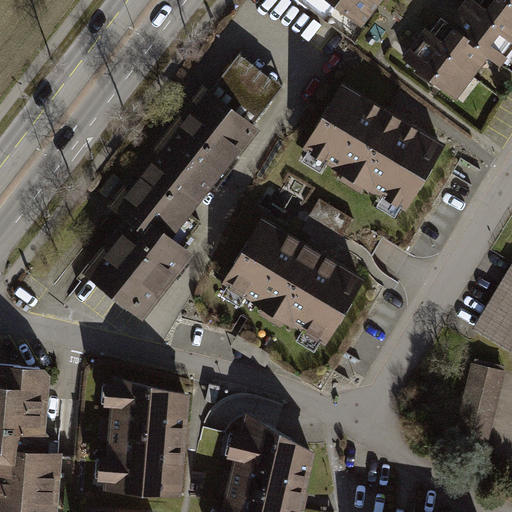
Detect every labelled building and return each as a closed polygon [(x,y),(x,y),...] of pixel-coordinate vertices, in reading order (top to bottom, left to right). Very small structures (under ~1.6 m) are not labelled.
[(322,0),(362,29),(377,8),(365,0),(322,0)] [(365,0),(377,8),(382,0),(365,0)] [(511,40),(511,10),(498,0),(476,0),(470,10),(511,40)] [(511,0),(498,0),(511,10),(511,0)] [(511,74),(511,73),(511,40),(470,10),(454,32),(498,64),(511,74)] [(483,84),(498,64),(454,32),(440,21),(425,42),(483,84)] [(466,106),(483,84),(425,42),(409,63),(466,106)] [(193,90),(101,211),(121,226),(137,238),(148,224),(175,244),(257,137),(250,131),(281,91),(234,55),(202,97),(193,90)] [(300,152),(407,213),(445,145),(338,85),(300,152)] [(256,216),(217,284),(319,342),(357,274),(256,216)] [(137,238),(121,226),(79,281),(140,327),(193,258),(148,224),(137,238)] [(511,260),(471,325),(511,349),(511,260)] [(502,368),(468,360),(448,445),(481,453),(502,368)] [(0,511),(62,511),(66,456),(52,455),(57,371),(0,367),(0,511)] [(104,493),(179,499),(188,397),(113,374),(104,493)] [(215,511),(301,511),(315,452),(242,411),(215,511)]
